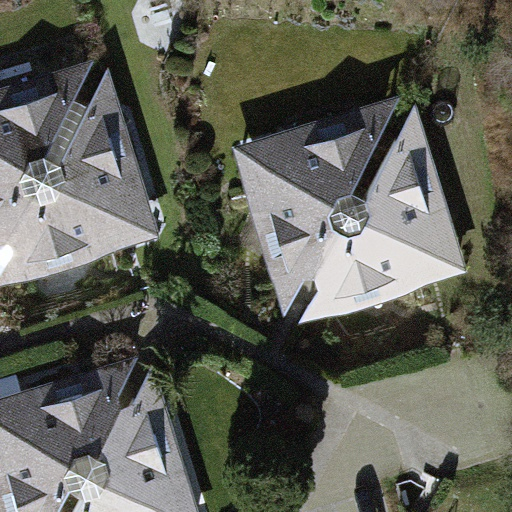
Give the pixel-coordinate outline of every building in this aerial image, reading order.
[(0,292),(116,67),(0,103),(0,292)] [(0,304),(173,242),(116,67),(0,292),(0,304)] [(402,98),(221,156),(279,338),(402,98)] [(467,275),(402,98),(279,338),(467,275)] [(73,511),(157,349),(0,398),(0,484),(8,511),(73,511)] [(209,511),(157,349),(73,511),(209,511)]
